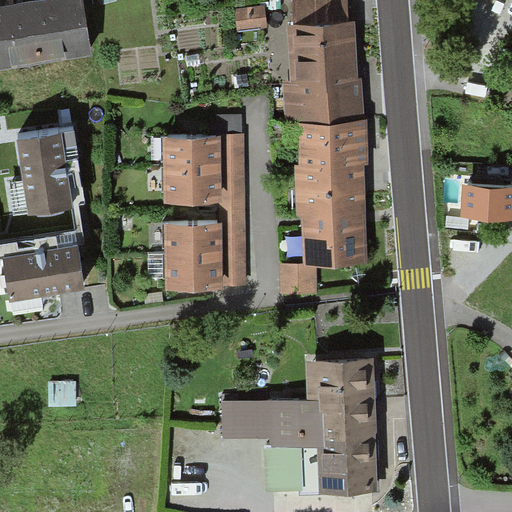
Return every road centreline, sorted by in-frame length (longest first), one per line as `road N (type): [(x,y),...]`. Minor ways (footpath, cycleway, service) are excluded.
road 1 (secondary): [(394,0),(435,502)]
road 2 (residential): [(0,334),(262,300)]
